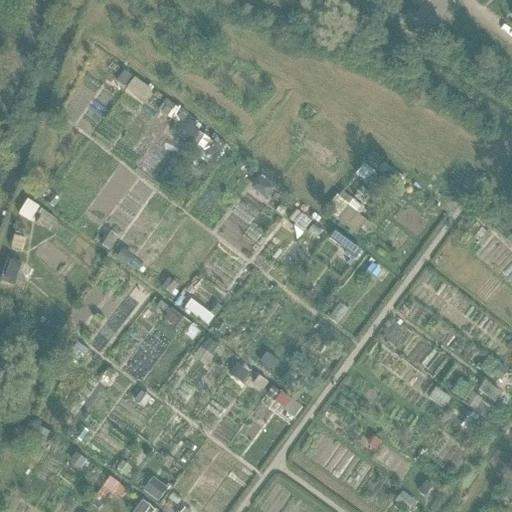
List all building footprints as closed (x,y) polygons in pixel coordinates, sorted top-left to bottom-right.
[(133,77),(128,84),(146,96),(151,89),(133,77)] [(172,128),(217,163),(229,147),(184,112),(172,128)] [(378,194),(386,184),(373,174),(354,198),(364,206),(375,192),(378,194)] [(355,235),(366,222),(347,207),(336,220),(355,235)] [(80,366),(90,354),(77,343),(67,356),(80,366)] [(406,511),(407,511),(415,502),(402,492),(394,503),(406,511)]
